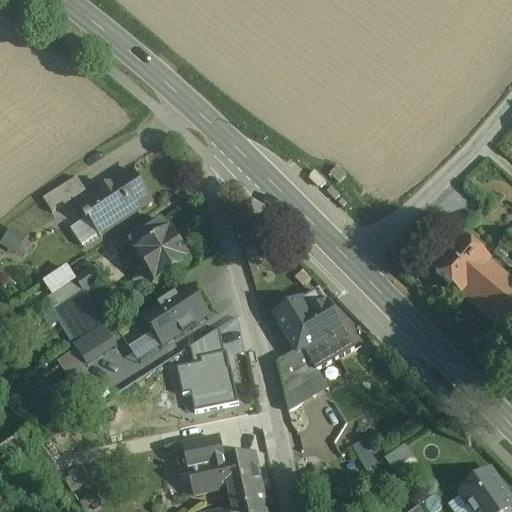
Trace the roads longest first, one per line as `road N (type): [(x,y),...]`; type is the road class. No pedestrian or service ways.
road 1 (residential): [(232,144),(220,200),(293,511)]
road 2 (secondary): [(356,268),(511,428)]
road 3 (residential): [(511,112),(356,268)]
road 4 (secondary): [(67,0),(232,144)]
road 5 (secondary): [(232,144),(356,268)]
